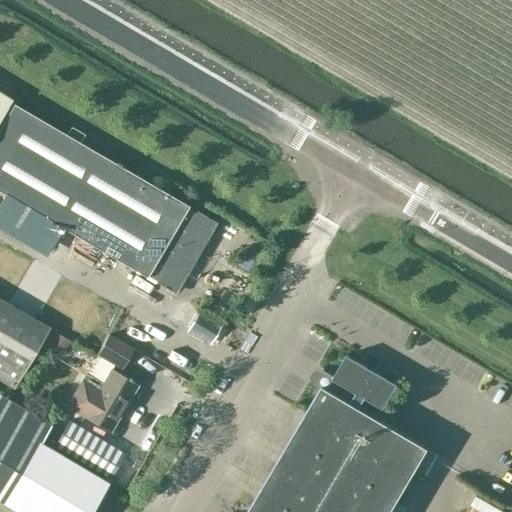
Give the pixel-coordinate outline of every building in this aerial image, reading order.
[(197,211),(195,214),(13,104),(0,127),(0,191),(176,293),(217,223),(197,211)] [(0,381),(14,389),(50,327),(0,297),(0,381)] [(130,314),(126,322),(143,331),(148,323),(130,314)] [(108,335),(96,353),(97,354),(66,406),(82,416),(82,417),(110,432),(138,385),(110,369),(113,364),(121,368),(132,349),(108,335)] [(390,511),(397,501),(428,448),(363,411),(369,400),(383,409),(397,384),(347,354),(334,376),(332,379),(336,381),(330,391),(322,387),(321,389),(312,403),(312,404),(248,511),(390,511)] [(0,394),(0,501),(2,502),(18,511),(88,511),(107,482),(40,443),(51,424),(0,394)] [(68,421),(53,446),(109,479),(124,454),(68,421)] [(504,511),(507,511),(511,504),(511,503),(483,488),(478,498),(504,511)]
